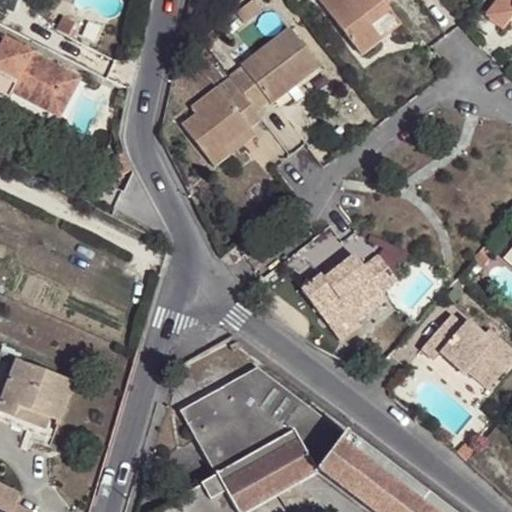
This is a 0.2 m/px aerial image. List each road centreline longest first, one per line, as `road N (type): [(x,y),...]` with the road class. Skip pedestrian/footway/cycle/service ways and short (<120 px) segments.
road 1 (unclassified): [(220,293),(492,511)]
road 2 (unclassified): [(189,257),(139,146),(164,0)]
road 3 (unclassified): [(109,511),(189,257)]
